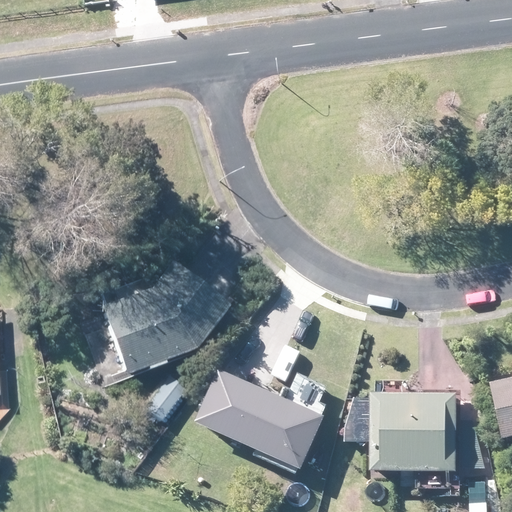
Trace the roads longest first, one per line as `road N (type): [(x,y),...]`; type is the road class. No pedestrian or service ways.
road 1 (residential): [(511,283),(400,295),(354,285),(314,263),(250,194),(206,56)]
road 2 (tertiary): [(511,17),(206,56)]
road 3 (tertiary): [(206,56),(0,85)]
